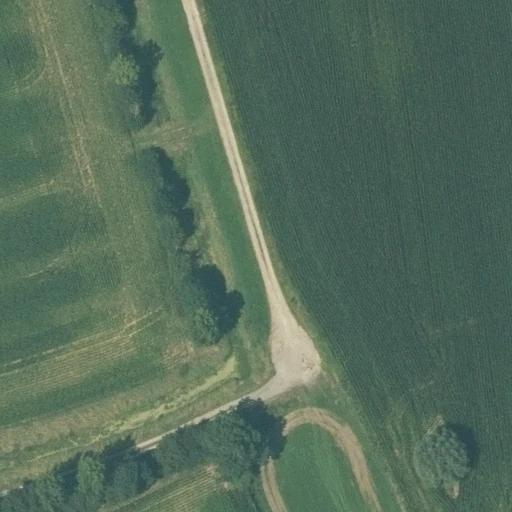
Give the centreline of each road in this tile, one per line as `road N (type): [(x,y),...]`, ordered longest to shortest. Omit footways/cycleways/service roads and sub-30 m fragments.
road 1 (track): [(181,0),(292,375),(196,424)]
road 2 (track): [(0,496),(196,424)]
